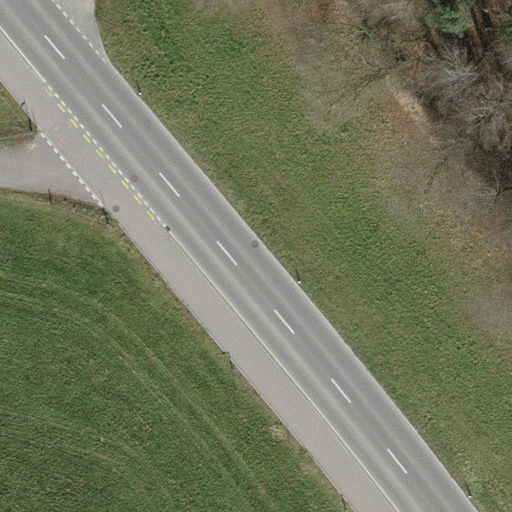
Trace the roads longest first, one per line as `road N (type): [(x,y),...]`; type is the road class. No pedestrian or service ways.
road 1 (tertiary): [(436,511),(21,0)]
road 2 (track): [(139,146),(36,174),(0,167)]
